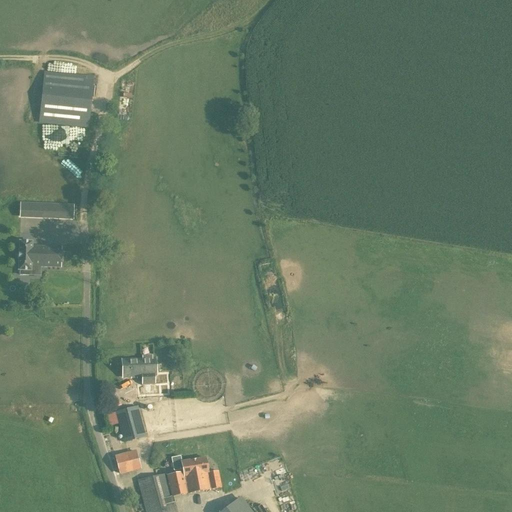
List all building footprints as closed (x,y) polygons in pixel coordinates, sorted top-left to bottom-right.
[(89,128),(94,77),(44,72),(38,123),(89,128)] [(69,162),(82,162),(82,147),(60,147),(60,152),(69,152),(69,162)] [(45,204),(20,203),(20,218),(45,219),(45,204)] [(18,271),(20,271),(20,275),(29,275),(29,271),(30,271),(31,267),(41,267),(61,268),(62,248),(31,247),(32,243),(19,242),(18,271)] [(172,359),(186,357),(185,349),(171,350),(172,359)] [(142,359),(122,360),(123,378),(131,378),(142,377),(142,383),(142,384),(137,385),(137,395),(137,396),(161,395),(160,383),(169,383),(168,371),(157,371),(156,357),(152,357),(152,355),(142,356),(142,359)] [(138,406),(115,412),(124,443),(147,437),(138,406)] [(119,473),(140,468),(136,452),(115,457),(119,473)] [(182,463),(180,456),(171,458),(174,472),(182,470),(183,473),(167,476),(167,474),(137,480),(145,511),(177,511),(175,503),(176,503),(174,497),(222,488),(218,471),(209,473),(206,458),(182,463)] [(252,511),(241,497),(231,504),(221,511),(252,511)]
